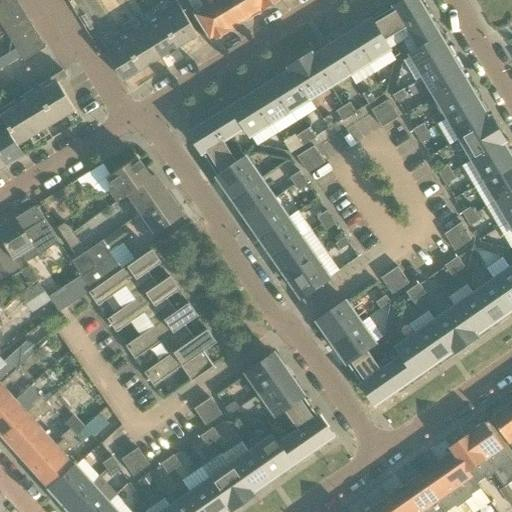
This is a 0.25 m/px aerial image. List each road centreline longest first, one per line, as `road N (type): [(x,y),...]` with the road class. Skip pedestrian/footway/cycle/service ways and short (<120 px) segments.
road 1 (residential): [(379,454),(143,112)]
road 2 (residential): [(143,112),(329,0)]
road 3 (residential): [(379,454),(511,361)]
road 4 (residential): [(0,198),(128,120)]
road 5 (residential): [(128,120),(44,0)]
